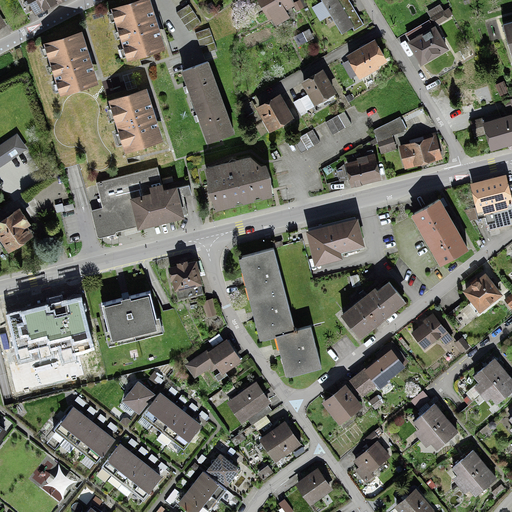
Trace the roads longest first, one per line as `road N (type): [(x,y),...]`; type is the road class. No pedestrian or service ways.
road 1 (residential): [(290,402),(511,233)]
road 2 (tertiary): [(202,235),(0,287)]
road 3 (residential): [(367,0),(463,171)]
road 4 (residential): [(202,235),(234,329),(290,402)]
road 5 (tertiary): [(463,171),(307,211)]
